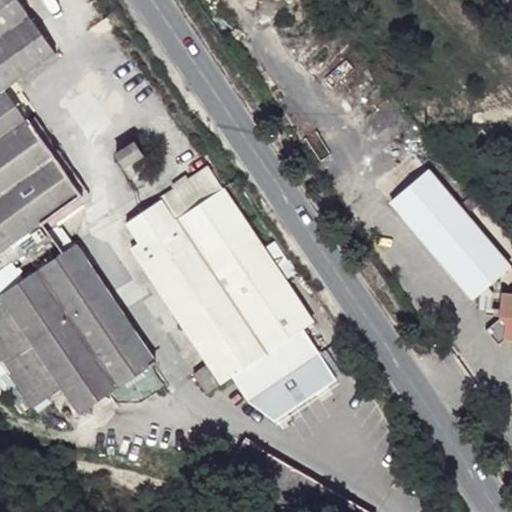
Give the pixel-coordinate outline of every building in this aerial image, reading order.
[(0,0),(0,91),(6,88),(57,52),(20,0),(0,0)] [(0,91),(0,138),(28,119),(6,88),(0,91)] [(28,119),(0,138),(0,249),(33,227),(49,215),(40,202),(70,181),(28,119)] [(135,137),(116,151),(135,178),(154,164),(135,137)] [(208,163),(162,196),(175,216),(223,184),(208,163)] [(390,202),(406,222),(444,190),(428,170),(390,202)] [(70,181),(40,202),(49,215),(79,194),(70,181)] [(162,196),(128,219),(140,238),(132,244),(209,358),(223,379),(232,374),(303,327),(313,319),(223,184),(175,216),(162,196)] [(444,190),(406,222),(471,298),(477,294),(482,288),(499,275),(510,266),(444,190)] [(0,270),(43,241),(33,227),(0,249),(0,270)] [(76,239),(68,243),(148,361),(156,357),(76,239)] [(68,243),(0,289),(0,290),(60,381),(78,407),(148,361),(68,243)] [(511,268),(510,266),(499,275),(509,284),(511,281),(511,268)] [(482,288),(477,294),(484,296),(480,312),(490,313),(494,291),(482,288)] [(0,355),(32,401),(60,381),(0,290),(0,355)] [(499,317),(483,330),(496,347),(511,333),(511,293),(502,292),(496,314),(499,317)] [(303,327),(232,374),(248,398),(319,351),(303,327)] [(319,351),(248,398),(274,417),(337,376),(319,351)] [(209,358),(193,370),(208,391),(223,379),(209,358)] [(245,436),(227,467),(247,479),(302,511),(341,511),(356,502),(245,436)] [(227,467),(222,476),(225,478),(241,490),(247,479),(227,467)] [(371,511),(356,502),(341,511),(371,511)]
